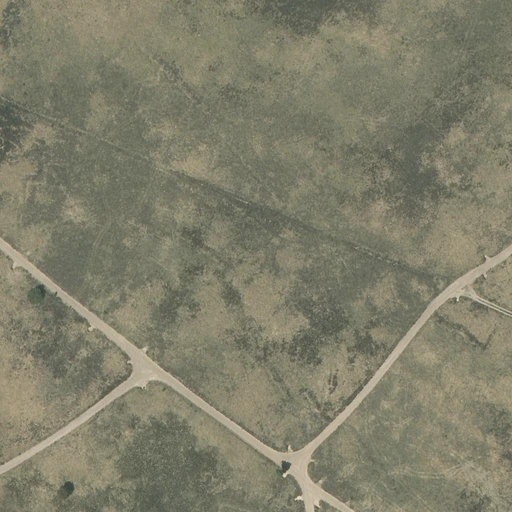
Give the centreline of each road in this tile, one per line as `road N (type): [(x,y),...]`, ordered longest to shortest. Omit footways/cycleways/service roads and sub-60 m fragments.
road 1 (track): [(289,470),(433,306),(511,248)]
road 2 (track): [(0,244),(148,365)]
road 3 (track): [(0,470),(79,422),(148,365)]
road 4 (track): [(148,365),(289,470)]
